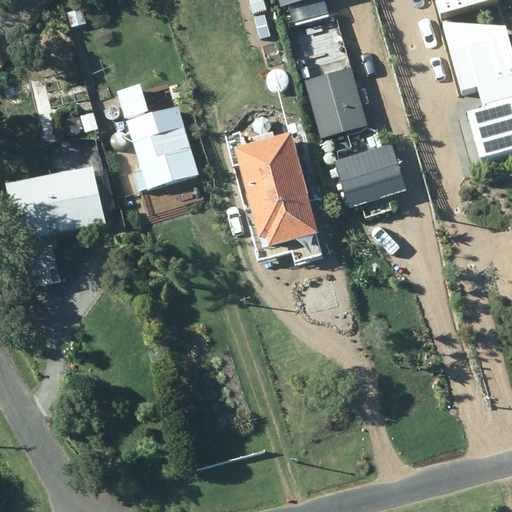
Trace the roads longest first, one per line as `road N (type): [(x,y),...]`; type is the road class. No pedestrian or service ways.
road 1 (residential): [(511,459),(305,511)]
road 2 (residential): [(0,362),(78,511)]
